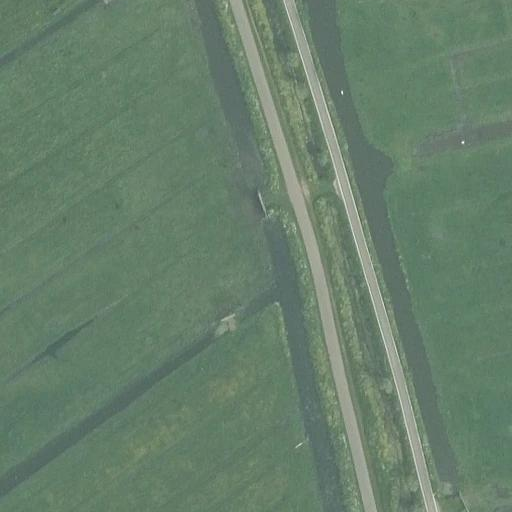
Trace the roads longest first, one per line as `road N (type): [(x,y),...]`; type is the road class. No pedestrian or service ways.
road 1 (unclassified): [(429,511),(287,0)]
road 2 (unknown): [(381,511),(308,198),(247,0)]
